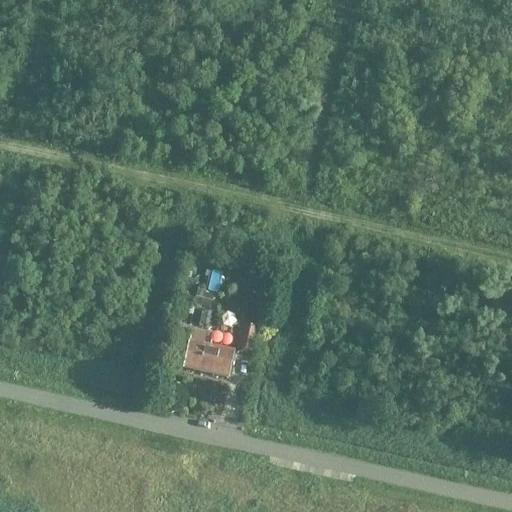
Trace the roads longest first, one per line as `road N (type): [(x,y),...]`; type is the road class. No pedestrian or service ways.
road 1 (track): [(0,146),(511,259)]
road 2 (unclassified): [(511,506),(0,393)]
